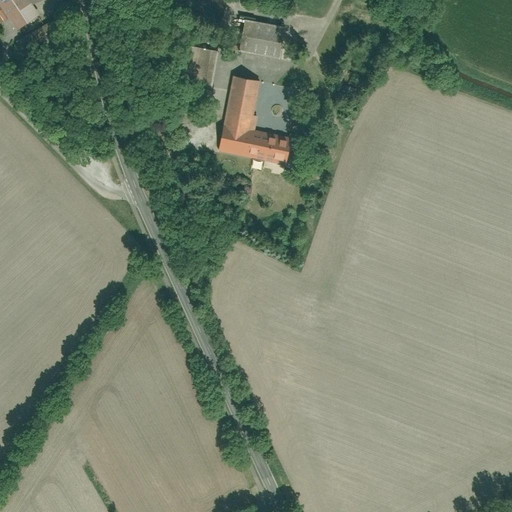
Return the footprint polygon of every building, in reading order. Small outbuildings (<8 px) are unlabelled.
[(0,0),(0,5),(15,29),(37,16),(30,3),(27,0),(0,0)] [(283,28),(240,20),(235,49),(277,57),(283,28)] [(215,51),(187,47),(180,96),(208,100),(215,51)] [(258,81),(232,76),(219,150),(262,158),(260,168),(273,171),(275,160),(281,161),(285,137),(252,131),(255,116),(252,115),(258,81)] [(253,193),(275,197),(280,172),(273,171),(260,168),(257,168),(253,193)]
